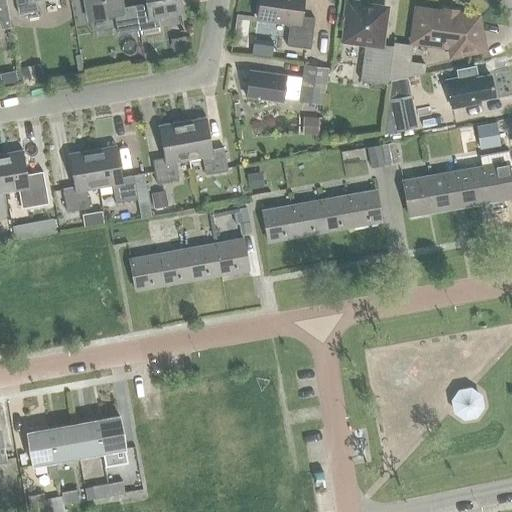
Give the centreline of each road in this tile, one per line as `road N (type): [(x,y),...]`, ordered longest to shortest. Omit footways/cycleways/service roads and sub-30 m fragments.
road 1 (residential): [(0,375),(315,318)]
road 2 (residential): [(0,116),(192,79),(210,61),(221,0)]
road 3 (unclassified): [(315,318),(511,280)]
road 4 (residential): [(347,511),(315,318)]
